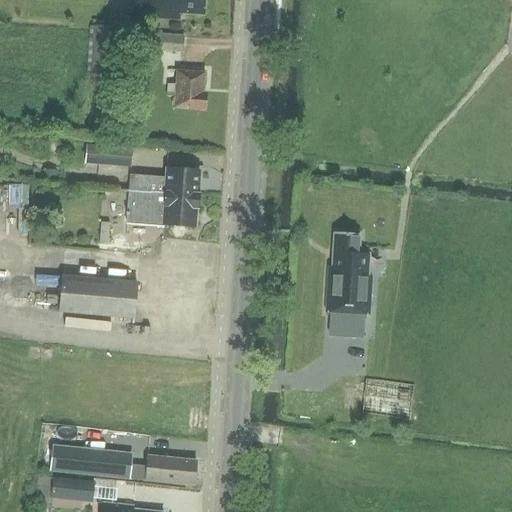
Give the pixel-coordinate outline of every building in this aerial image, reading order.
[(202,15),(202,0),(132,0),(132,17),(178,19),(179,14),(202,15)] [(90,27),(87,78),(123,80),(126,29),(90,27)] [(182,54),(183,36),(155,35),(154,52),(182,54)] [(167,85),(167,97),(175,97),(174,109),(203,111),(204,96),(202,96),(204,75),(176,73),(176,86),(167,85)] [(98,166),(132,168),(133,145),(107,143),(107,147),(99,146),(98,166)] [(128,177),(127,192),(145,193),(145,191),(163,193),(163,194),(196,196),(198,172),(164,170),(164,179),(128,177)] [(17,209),(18,188),(2,187),(0,208),(17,209)] [(198,196),(196,196),(163,194),(163,193),(145,191),(145,193),(127,192),(125,225),(162,228),(163,226),(194,229),(195,209),(197,209),(198,196)] [(1,242),(16,243),(17,217),(6,216),(6,228),(2,227),(1,242)] [(325,313),(369,316),(371,278),(367,277),(369,255),(358,255),(359,235),(334,233),(332,268),(328,267),(325,313)] [(131,351),(137,285),(10,272),(6,307),(60,312),(57,344),(131,351)] [(413,416),(416,381),(367,378),(364,412),(413,416)] [(132,459),(51,451),(49,472),(194,486),(196,462),(147,457),(146,467),(131,466),(132,459)] [(35,504),(51,506),(52,499),(92,504),(95,481),(52,477),(52,479),(38,478),(35,504)]
